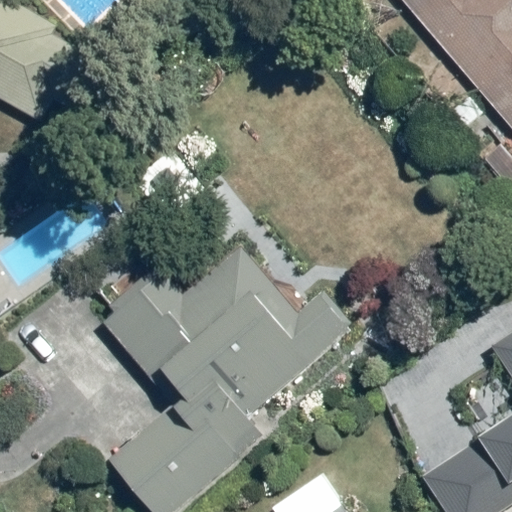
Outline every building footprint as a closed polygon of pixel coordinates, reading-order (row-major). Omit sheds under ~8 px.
[(0,0),(0,99),(46,124),(57,101),(73,110),(101,60),(56,38),(62,25),(16,0),(0,0)] [(511,0),(407,0),(511,122),(511,0)] [(165,267),(101,322),(153,389),(168,376),(185,395),(115,460),(154,511),(187,511),(273,439),(253,421),(362,325),(330,290),(303,310),(246,244),(190,293),(165,267)] [(511,338),(500,346),(511,363),(511,413),(425,469),(450,511),(509,511),(511,510),(511,338)] [(348,511),(342,503),(328,511),(348,511)]
